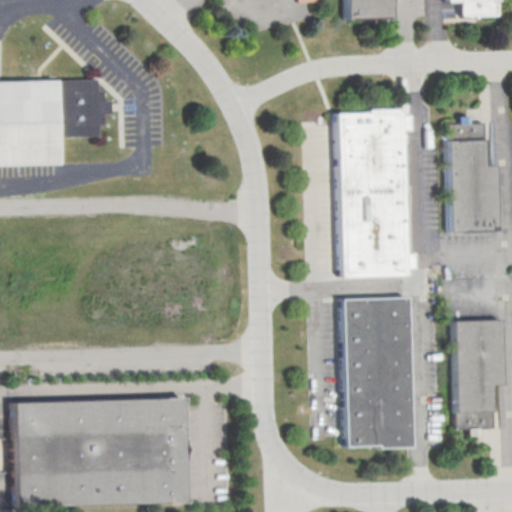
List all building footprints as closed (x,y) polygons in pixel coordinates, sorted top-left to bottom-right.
[(386,0),(387,18),(340,20),(339,0),(386,0)] [(492,0),(493,15),(456,16),(456,1),(441,1),(440,0),(492,0)] [(0,81),(92,79),(92,90),(97,90),(97,101),(105,101),(105,113),(98,114),(98,125),(93,125),(93,137),(54,138),(54,164),(0,164),(0,81)] [(329,112),(334,277),(400,276),(400,269),(410,268),(409,252),(399,253),(395,108),(361,109),(361,112),(329,112)] [(440,140),(443,232),(493,230),(491,165),(480,165),(479,138),(440,140)] [(401,297),(336,299),(340,445),(372,445),(372,447),(406,447),(401,297)] [(448,323),(497,321),(499,388),(488,388),(489,430),(451,431),(448,323)] [(178,398),(7,402),(9,505),(180,501),(178,398)]
